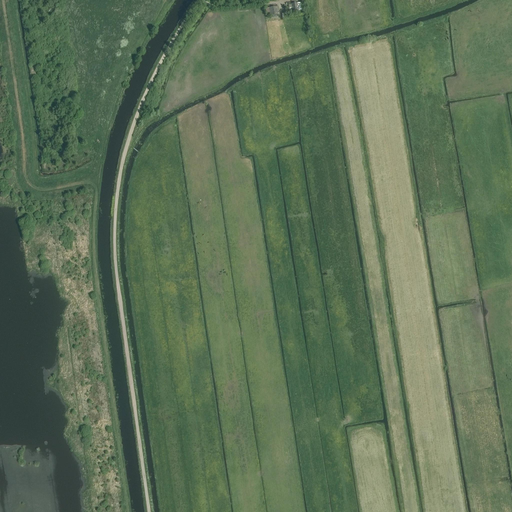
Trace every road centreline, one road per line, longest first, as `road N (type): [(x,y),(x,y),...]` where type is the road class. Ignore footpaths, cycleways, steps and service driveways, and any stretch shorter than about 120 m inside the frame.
road 1 (track): [(148,511),(116,270),(117,192),(151,81),(198,0)]
road 2 (track): [(128,511),(94,207),(122,86),(168,0)]
